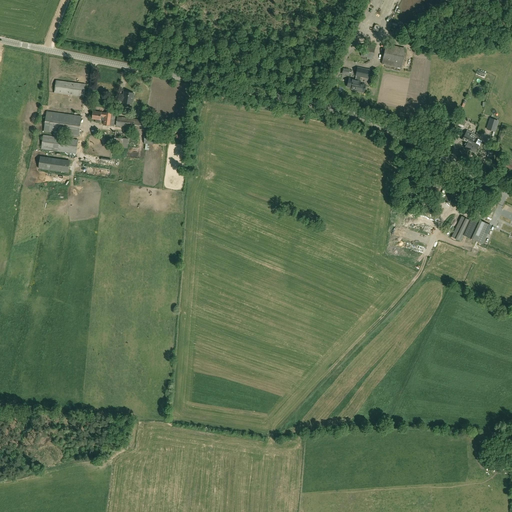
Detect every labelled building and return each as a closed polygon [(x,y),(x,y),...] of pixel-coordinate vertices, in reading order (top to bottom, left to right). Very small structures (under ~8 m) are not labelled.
[(375,47),(364,44),(361,56),(373,59),(375,47)] [(401,68),(406,48),(386,44),(382,64),(401,68)] [(356,76),(361,77),(368,78),(370,70),(358,67),(356,76)] [(360,83),(360,81),(361,77),(356,76),(355,80),(349,78),(347,86),(351,87),(351,90),(364,93),(366,84),(360,83)] [(84,96),(86,84),(56,80),(54,92),(84,96)] [(134,93),(124,91),(123,102),(132,104),(133,100),(134,101),(134,98),(134,97),(134,93)] [(79,136),(81,116),(47,111),(44,131),(79,136)] [(104,120),(105,113),(101,112),(93,111),(92,119),(96,119),(96,122),(100,122),(100,120),(104,120)] [(105,112),(105,113),(104,120),(104,125),(114,126),(116,114),(105,112)] [(135,119),(117,117),(116,125),(134,128),(135,119)] [(487,129),(495,132),(498,121),(490,119),(487,129)] [(115,137),(124,138),(124,130),(115,129),(115,137)] [(474,153),(475,153),(478,145),(472,142),(475,136),(466,132),(462,140),(468,143),(465,148),(469,149),(475,152),(474,153)] [(157,135),(145,134),(144,143),(157,144),(157,135)] [(76,153),(78,140),(43,135),(41,149),(76,153)] [(39,165),(67,168),(68,164),(70,164),(70,160),(40,157),(39,165)] [(451,203),(456,194),(448,190),(443,199),(451,203)] [(475,207),(460,203),(458,209),(467,211),(467,212),(473,213),(475,207)] [(461,241),(471,221),(462,216),(452,236),(461,241)] [(476,219),(468,238),(482,244),(491,225),(476,219)]
